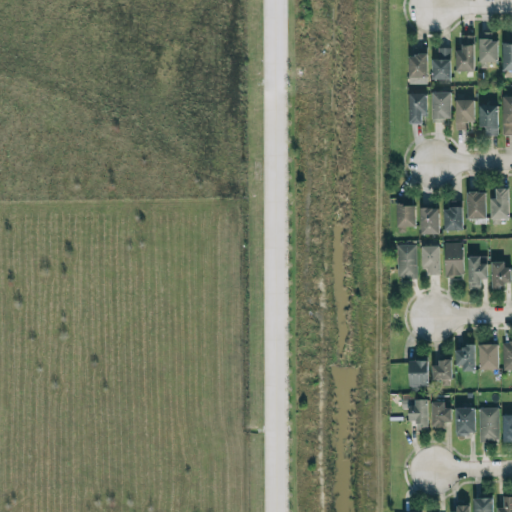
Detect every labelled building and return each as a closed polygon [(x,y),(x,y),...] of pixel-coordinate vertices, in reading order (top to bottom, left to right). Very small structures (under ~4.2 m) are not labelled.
[(473,71),(474,35),(461,35),(461,50),(455,50),(455,71),(473,71)] [(496,63),(497,40),(489,40),(489,35),(479,35),(478,62),(496,63)] [(450,48),(437,47),(437,59),(432,59),(432,79),(450,79),(450,48)] [(427,53),(408,52),(408,77),(426,77),(427,53)] [(450,91),(432,91),(431,120),(450,120),(450,91)] [(426,115),(426,93),(408,94),(409,123),(422,123),(421,115),(426,115)] [(511,96),(502,96),(501,134),(511,134),(511,96)] [(474,122),(473,99),(454,100),(455,129),(466,129),(466,122),(474,122)] [(478,126),(484,126),(484,135),(496,135),(497,105),(478,105),(478,126)] [(508,218),(508,188),(495,188),(495,198),(490,198),(490,218),(508,218)] [(466,219),(485,218),(485,191),(466,192),(466,219)] [(414,205),(396,205),(396,226),(415,226),(414,205)] [(443,207),(444,230),(462,230),(461,207),(443,207)] [(419,234),(439,234),(438,208),(419,208),(419,234)] [(444,243),(463,242),(464,274),(460,274),(460,275),(453,275),(453,277),(445,277),(444,243)] [(397,244),(417,244),(418,278),(409,279),(409,277),(401,277),(401,276),(397,276),(397,244)] [(421,246),(440,245),(440,275),(428,275),(428,266),(426,266),(426,268),(421,268),(421,246)] [(468,257),(479,256),(479,255),(488,255),(489,280),(481,280),(482,286),(480,286),(480,289),(474,289),(474,288),(469,288),(468,257)] [(492,262),(503,262),(504,268),(510,268),(510,283),(504,284),(504,288),(499,289),(491,290),(490,269),(492,269),(492,262)] [(501,343),(507,343),(507,340),(511,340),(511,370),(501,371),(501,343)] [(455,351),(462,351),(462,349),(467,349),(467,345),(475,345),(475,372),(463,372),(463,366),(455,366),(455,351)] [(479,346),(498,346),(499,370),(480,370),(479,346)] [(432,366),(438,366),(438,361),(452,360),(452,380),(449,380),(449,385),(442,385),(442,380),(432,380),(432,366)] [(409,362),(427,362),(427,386),(410,386),(409,362)] [(409,407),(415,407),(415,400),(427,400),(428,427),(421,427),(421,430),(417,430),(416,425),(416,424),(416,421),(409,421),(409,407)] [(432,403),(444,403),(445,409),(451,409),(452,423),(445,423),(445,428),(432,428),(432,403)] [(478,407),(498,407),(499,439),(495,439),(495,440),(488,440),(488,442),(479,442),(478,407)] [(455,408),(475,408),(475,433),(468,433),(468,434),(460,434),(456,434),(455,408)] [(502,416),(511,416),(511,442),(510,442),(510,443),(504,443),(504,439),(502,439),(502,416)] [(496,511),(511,511),(511,496),(503,496),(503,507),(497,507),(496,511)] [(492,511),(492,497),(473,498),(473,511),(492,511)]
